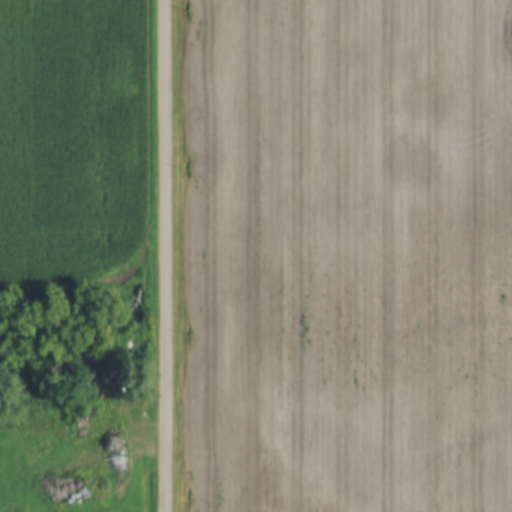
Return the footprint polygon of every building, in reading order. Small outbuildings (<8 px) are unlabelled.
[(101,400),(105,398),(107,393),(105,388),(101,386),(96,388),(94,393),(96,398),(101,400)] [(103,415),(108,413),(110,408),(108,403),(103,401),(98,403),(96,408),(98,413),(103,415)] [(103,437),(110,434),(113,426),(110,419),(103,416),(95,419),(92,426),(95,433),(103,437)] [(81,438),(88,435),(91,428),(88,420),(81,417),(73,420),(70,428),(73,435),(81,438)] [(59,439),(66,436),(69,429),(66,421),(59,418),(52,421),(49,429),(52,436),(59,439)] [(37,440),(44,437),(48,430),(45,423),(37,419),(30,422),(27,430),(30,437),(37,440)] [(100,499),(108,496),(111,488),(108,479),(100,476),(92,479),(89,487),(92,496),(100,499)] [(75,500),(83,497),(87,489),(83,481),(75,477),(67,481),(64,489),(67,497),(75,500)]
